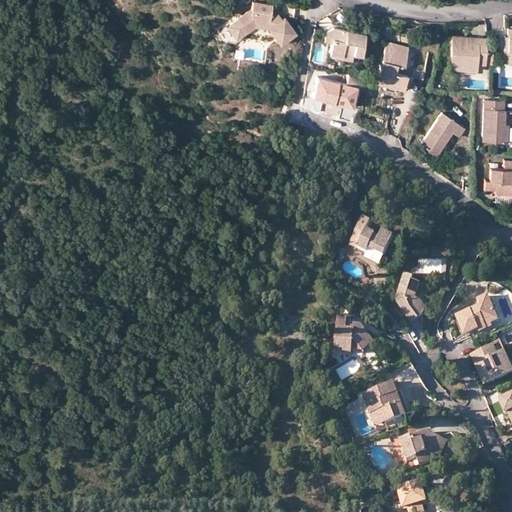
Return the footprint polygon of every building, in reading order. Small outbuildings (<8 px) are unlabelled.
[(274,18),(273,13),(271,12),(271,4),(253,1),(251,10),(238,20),(247,32),(255,26),(269,29),(280,44),(295,33),(284,18),(282,19),(280,20),(278,19),(274,18)] [(323,30),(332,23),(326,15),(317,21),(323,30)] [(247,32),(238,20),(227,27),(237,40),(247,32)] [(342,52),(352,54),(360,56),(364,33),(332,28),(324,34),(323,41),(330,43),(329,54),(341,57),(342,52)] [(508,50),(503,50),(503,63),(511,63),(511,28),(508,29),(508,36),(508,50)] [(450,65),(476,66),(476,64),(485,64),(486,38),(477,38),(477,43),(467,42),(468,37),(451,36),(450,65)] [(384,85),(396,88),(407,91),(411,77),(422,80),(425,71),(404,66),(407,47),(386,42),(376,83),(384,85)] [(493,65),(494,46),(486,46),(485,64),(493,65)] [(350,61),(352,54),(342,52),(341,57),(329,54),(328,58),(350,61)] [(355,87),(316,77),(311,97),(350,107),(355,87)] [(394,93),(396,88),(384,85),(384,90),(394,93)] [(504,124),(505,118),(505,110),(504,110),(504,101),(485,100),(482,141),(506,142),(507,125),(504,124)] [(463,128),(440,113),(418,145),(434,155),(450,132),(457,137),(463,128)] [(510,170),(511,170),(511,161),(504,161),(504,168),(490,167),(490,180),(485,180),(484,189),(497,190),(496,194),(511,194),(511,181),(510,181),(510,170)] [(359,244),(357,248),(367,253),(369,248),(384,256),(394,237),(383,232),(378,239),(375,237),(376,235),(365,231),(364,234),(357,230),(352,240),(359,244)] [(350,244),(357,248),(359,244),(352,240),(350,244)] [(365,256),(367,253),(357,248),(355,251),(365,256)] [(382,261),(384,256),(369,248),(367,253),(382,261)] [(417,298),(418,293),(422,283),(414,280),(415,278),(406,274),(397,298),(397,302),(412,325),(423,318),(426,310),(423,304),(417,298)] [(421,294),(418,293),(417,298),(423,304),(426,310),(429,302),(426,297),(421,294)] [(487,326),(493,324),(499,322),(491,302),(489,297),(478,302),(481,308),(457,317),(464,336),(478,331),(480,333),(488,330),(487,326)] [(496,300),(491,302),(499,322),(503,320),(496,300)] [(363,335),(367,332),(363,326),(354,325),(353,330),(347,329),(347,318),(339,317),(335,350),(343,351),(343,354),(352,354),(352,351),(357,352),(369,342),(363,335)] [(373,340),(367,332),(363,335),(369,342),(357,352),(363,352),(373,344),(373,340)] [(502,344),(494,347),(498,357),(506,354),(502,344)] [(484,374),(489,385),(511,374),(511,368),(509,362),(502,365),(494,347),(471,357),(480,376),(484,374)] [(502,365),(509,362),(506,354),(498,357),(502,365)] [(485,387),(489,385),(484,374),(480,376),(485,387)] [(398,382),(394,384),(398,394),(402,392),(398,382)] [(395,395),(398,394),(394,384),(363,396),(370,415),(380,411),(385,423),(406,416),(401,403),(398,404),(395,395)] [(505,407),(502,408),(506,416),(509,414),(511,421),(511,396),(502,401),(505,407)] [(436,446),(440,438),(429,431),(420,434),(421,439),(412,442),(410,438),(400,441),(407,461),(416,459),(420,465),(440,459),(436,446)] [(448,442),(440,438),(436,446),(440,459),(448,442)] [(400,473),(380,479),(383,487),(403,480),(400,473)] [(421,484),(398,490),(403,511),(409,510),(409,511),(423,511),(422,504),(426,503),(421,484)]
